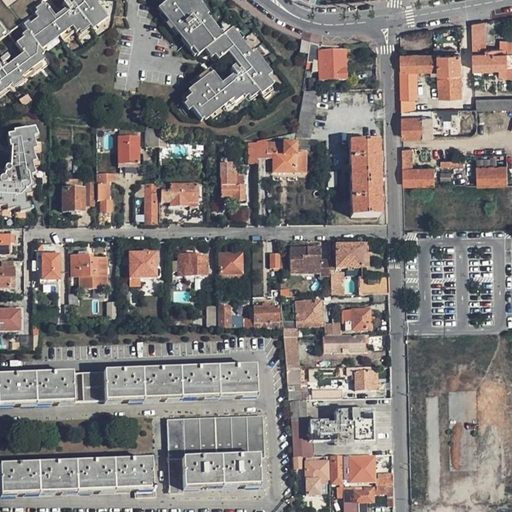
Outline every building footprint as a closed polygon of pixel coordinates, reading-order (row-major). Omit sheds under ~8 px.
[(0,0),(0,91),(46,61),(41,51),(67,31),(78,40),(104,20),(91,0),(0,0)] [(200,57),(209,51),(216,59),(214,61),(217,66),(229,57),(241,73),(224,87),(215,76),(199,88),(203,93),(196,98),(194,95),(186,102),(201,122),(214,112),(219,118),(225,113),(227,116),(246,101),(250,106),(261,97),(265,102),(277,93),(271,85),(274,82),(253,56),(250,58),(246,52),(248,51),(238,38),(235,40),(230,34),(226,37),(196,0),(174,0),(161,10),(193,52),(195,50),(200,57)] [(511,43),(508,44),(508,49),(504,49),(504,52),(484,52),(483,24),(472,26),(473,53),(472,56),(473,72),(493,71),(493,70),(498,70),(498,78),(511,78),(511,43)] [(308,53),(309,45),(301,42),(300,52),(308,53)] [(318,81),(345,80),(345,70),(344,51),(338,51),(318,52),(317,45),(309,45),(308,53),(306,61),(305,67),(312,68),(313,62),(314,59),(318,60),(318,81)] [(400,56),(400,72),(400,100),(412,100),(417,100),(417,72),(430,72),(430,77),(438,77),(439,100),(461,99),(461,75),(461,55),(438,56),(400,56)] [(311,141),(318,92),(303,93),(296,133),(295,139),(306,140),(311,141)] [(413,111),(412,100),(400,100),(401,112),(413,111)] [(511,100),(476,101),(476,111),(511,111),(511,100)] [(423,119),(423,112),(413,111),(401,112),(401,119),(423,119)] [(433,138),(432,111),(423,112),(423,119),(401,119),(402,138),(423,138),(433,138)] [(157,148),(157,130),(145,129),(145,148),(157,148)] [(9,181),(12,184),(24,182),(32,181),(30,169),(32,169),(30,155),(32,155),(30,144),(33,143),(32,131),(6,136),(8,146),(11,146),(9,181)] [(138,165),(137,139),(125,139),(117,139),(117,165),(138,165)] [(295,154),(295,145),(265,145),(265,140),(256,142),(256,157),(265,157),(272,157),(272,174),(296,174),(304,173),(304,154),(295,154)] [(379,218),(377,143),(348,144),(350,219),(379,218)] [(435,185),(434,170),(412,170),(412,162),(412,150),(402,150),(402,163),(402,170),(402,186),(435,185)] [(506,154),(475,155),(475,166),(506,166),(506,154)] [(229,173),(229,165),(218,165),(219,180),(220,180),(220,197),(228,197),(229,202),(244,202),(243,186),(242,186),(242,177),(233,178),(233,173),(229,173)] [(506,184),(506,166),(475,166),(475,185),(506,184)] [(154,170),(147,170),(147,183),(145,183),(145,190),(144,190),(143,197),(138,197),(137,206),(143,205),(144,224),(155,224),(155,196),(154,170)] [(96,181),(97,202),(98,202),(99,213),(110,213),(109,201),(113,201),(113,186),(113,174),(107,174),(108,181),(96,181)] [(94,206),(93,183),(84,183),(84,205),(94,206)] [(196,203),(196,183),(168,184),(169,192),(160,192),(160,203),(169,203),(169,207),(186,207),(186,203),(196,203)] [(0,207),(13,207),(13,208),(25,208),(24,190),(11,188),(0,186),(0,207)] [(506,186),(477,186),(477,188),(477,203),(506,202),(506,188),(506,186)] [(81,213),(81,190),(77,190),(67,190),(61,190),(62,213),(81,213)] [(0,254),(9,254),(9,243),(8,235),(0,235),(0,254)] [(341,297),(340,281),(343,281),(342,274),(337,275),(337,273),(334,273),(334,271),(364,270),(364,247),(334,248),(334,259),(329,259),(329,261),(330,277),(330,297),(341,297)] [(330,277),(329,261),(320,261),(320,249),(289,250),(290,274),(320,274),(320,277),(330,277)] [(57,254),(35,254),(36,263),(31,263),(31,271),(36,271),(36,281),(58,281),(57,254)] [(155,280),(154,255),(128,256),(128,280),(138,280),(155,280)] [(206,278),(206,259),(195,259),(194,255),(178,256),(178,278),(206,278)] [(280,270),(280,255),(270,255),(271,270),(280,270)] [(99,278),(99,260),(88,260),(88,256),(70,256),(70,279),(80,279),(87,279),(99,278)] [(242,274),(241,256),(219,256),(220,275),(226,275),(227,282),(232,282),(232,285),(239,285),(239,274),(242,274)] [(0,289),(14,289),(13,269),(12,269),(11,262),(0,262),(0,289)] [(388,296),(387,278),(358,279),(358,297),(388,296)] [(137,306),(137,290),(129,291),(129,307),(137,306)] [(77,307),(77,296),(68,296),(68,307),(77,307)] [(282,329),(320,328),(320,303),(294,303),(295,323),(282,323),(282,329)] [(115,320),(115,305),(107,305),(107,320),(115,320)] [(218,325),(218,307),(206,307),(207,325),(218,325)] [(234,317),(230,317),(229,307),(219,307),(219,329),(230,329),(235,329),(234,317)] [(280,324),(280,308),(253,309),(253,319),(253,325),(262,324),(262,330),(270,331),(270,325),(280,324)] [(0,333),(18,333),(18,311),(0,311),(0,333)] [(344,332),(369,331),(368,311),(341,311),(341,324),(344,324),(344,332)] [(68,326),(68,315),(48,315),(48,325),(68,326)] [(243,330),(253,330),(253,325),(253,319),(243,319),(243,330)] [(323,338),(331,338),(331,329),(331,324),(323,325),(323,338)] [(283,339),(298,338),(297,331),(282,331),(283,339)] [(365,337),(339,337),(331,338),(323,338),(322,338),(323,354),(335,354),(335,355),(365,355),(365,343),(365,337)] [(298,338),(283,339),(284,346),(285,353),(287,371),(298,371),(298,370),(298,353),(297,345),(300,345),(300,338),(298,338)] [(371,391),(370,373),(369,373),(369,369),(356,369),(346,369),(346,375),(353,375),(353,384),(353,393),(371,392),(371,391)] [(0,407),(255,400),(254,371),(103,375),(70,376),(0,377),(0,407)] [(287,386),(301,385),(300,371),(298,371),(287,371),(287,386)] [(301,402),(301,385),(287,386),(288,403),(290,403),(301,402)] [(309,456),(307,402),(301,402),(290,403),(294,457),(309,456)] [(310,445),(334,444),(334,447),(373,446),(372,414),(333,415),(333,428),(325,428),(325,425),(310,425),(310,445)] [(255,490),(255,461),(261,461),(260,424),(165,427),(167,497),(180,496),(180,492),(255,490)] [(342,476),(342,463),(342,458),(331,458),(331,486),(343,486),(342,476)] [(351,484),(375,483),(374,459),(351,460),(351,458),(342,458),(342,463),(350,463),(350,470),(351,477),(351,484)] [(302,470),(301,459),(294,460),(292,460),(293,470),(302,470)] [(0,496),(134,492),(134,499),(154,498),(154,489),(150,489),(149,462),(0,467),(0,496)] [(350,463),(342,463),(342,476),(348,476),(348,471),(350,470),(350,463)] [(328,482),(327,464),(305,465),(306,482),(319,482),(328,482)] [(392,488),(392,478),(379,478),(379,488),(392,488)] [(319,482),(306,482),(306,501),(319,500),(319,482)] [(393,496),(392,488),(379,488),(376,489),(377,496),(386,496),(393,496)] [(373,505),(372,491),(363,491),(363,493),(350,493),(350,495),(343,495),(343,505),(343,511),(358,511),(358,505),(373,505)]
